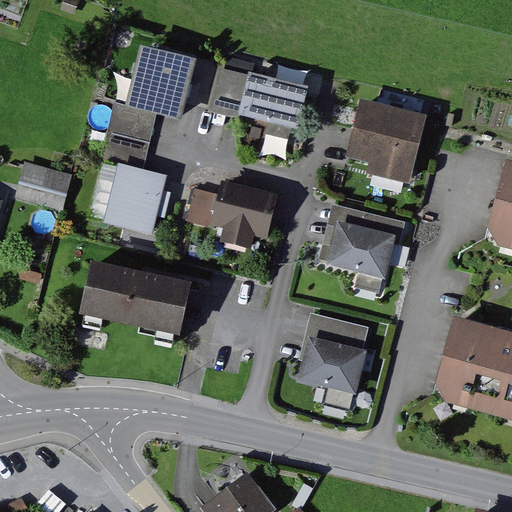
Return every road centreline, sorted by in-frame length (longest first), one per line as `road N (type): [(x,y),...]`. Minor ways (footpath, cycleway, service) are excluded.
road 1 (residential): [(511,492),(189,419),(78,408)]
road 2 (residential): [(78,408),(157,511)]
